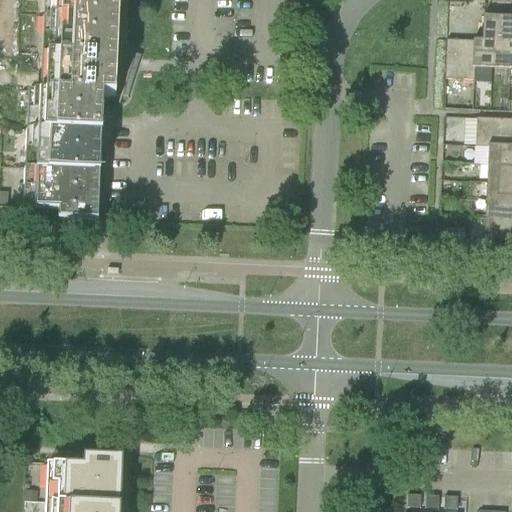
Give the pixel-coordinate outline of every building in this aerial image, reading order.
[(118,0),(43,0),(39,94),(27,93),(22,210),(58,212),(57,222),(97,223),(102,99),(114,99),(119,99),(117,106),(118,106),(121,99),(126,99),(127,98),(122,98),(132,67),(116,62),(117,48),(116,48),(118,0)] [(481,43),(475,43),(473,70),(490,71),(491,44),(500,44),(501,19),(482,18),(481,43)] [(511,19),(501,19),(500,44),(491,44),(490,71),(508,72),(510,45),(511,44),(511,19)] [(473,70),(475,43),(445,42),(444,81),(473,83),(473,70)] [(474,150),(487,150),(511,151),(511,122),(475,121),(474,150)] [(511,151),(487,150),(486,166),(511,167),(510,177),(511,176),(511,151)] [(486,166),(485,184),(510,186),(509,195),(511,194),(511,176),(510,177),(511,167),(486,166)] [(485,184),(484,203),(509,204),(509,213),(511,212),(511,194),(509,195),(510,186),(485,184)] [(484,203),(483,220),(508,221),(508,231),(511,230),(511,212),(509,213),(509,204),(484,203)] [(508,221),(483,220),(482,249),(511,250),(511,230),(508,231),(508,221)] [(119,511),(121,460),(82,458),(82,468),(46,466),(44,511),(119,511)] [(419,510),(419,498),(406,497),(406,510),(419,510)] [(437,498),(424,498),(424,511),(437,511),(437,498)] [(455,511),(456,499),(443,499),(442,511),(452,511),(455,511)]
